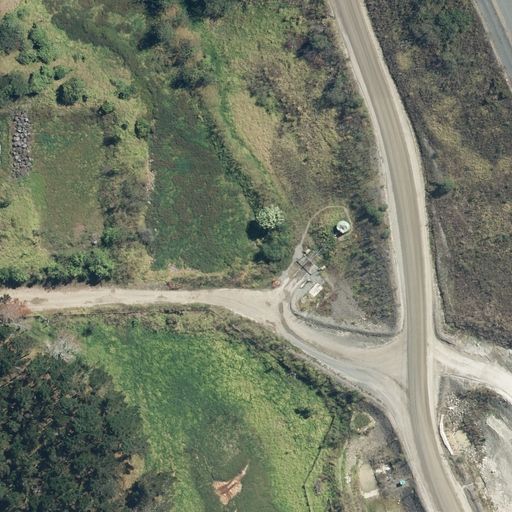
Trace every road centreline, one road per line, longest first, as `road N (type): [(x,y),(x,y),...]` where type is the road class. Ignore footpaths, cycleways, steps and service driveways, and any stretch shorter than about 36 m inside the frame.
road 1 (unclassified): [(452,511),(428,438),(422,309),(388,123),(351,0)]
road 2 (track): [(425,364),(325,310),(262,298),(0,313)]
